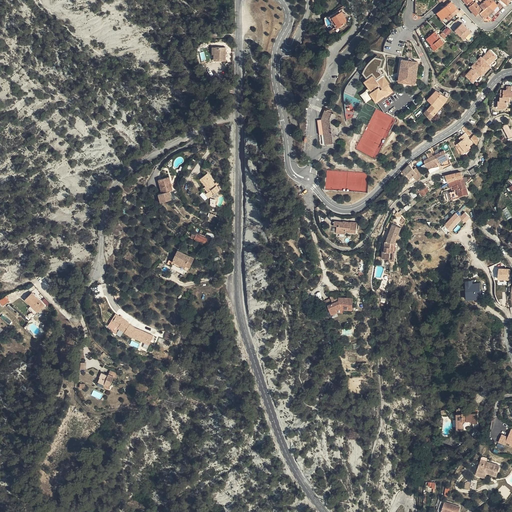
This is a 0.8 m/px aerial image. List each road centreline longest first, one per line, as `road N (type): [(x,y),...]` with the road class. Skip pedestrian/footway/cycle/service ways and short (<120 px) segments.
road 1 (tertiary): [(324,511),(287,455),(240,319),(238,0)]
road 2 (residential): [(511,71),(362,204),(341,209),(308,179)]
road 3 (residential): [(308,179),(291,165),(277,49)]
road 4 (residential): [(308,179),(316,108),(334,63)]
